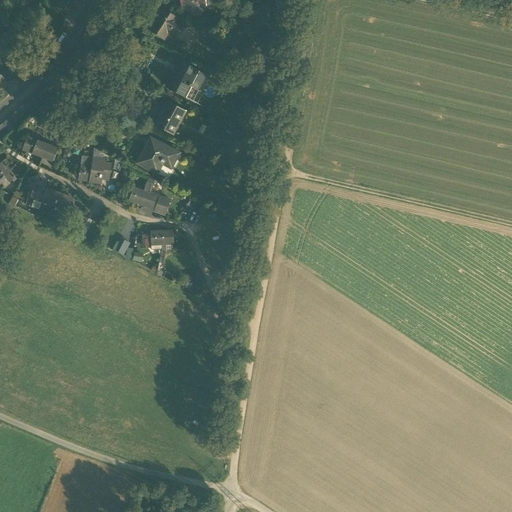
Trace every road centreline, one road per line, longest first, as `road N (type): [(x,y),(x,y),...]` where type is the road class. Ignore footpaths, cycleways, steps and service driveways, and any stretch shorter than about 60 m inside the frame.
road 1 (track): [(320,0),(242,376),(230,492)]
road 2 (residential): [(0,143),(138,219),(189,228),(216,301),(254,320)]
road 3 (track): [(0,416),(146,473),(230,492)]
road 4 (track): [(511,224),(283,170)]
road 5 (residential): [(0,109),(77,33),(90,0)]
